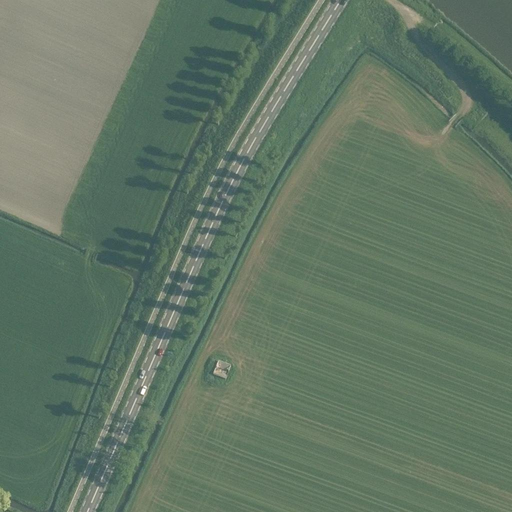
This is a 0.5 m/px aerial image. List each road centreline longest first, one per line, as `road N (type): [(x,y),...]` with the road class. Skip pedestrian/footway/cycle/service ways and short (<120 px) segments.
road 1 (primary): [(84,511),(233,172),(336,0)]
road 2 (track): [(449,120),(464,88),(419,40),(401,6)]
